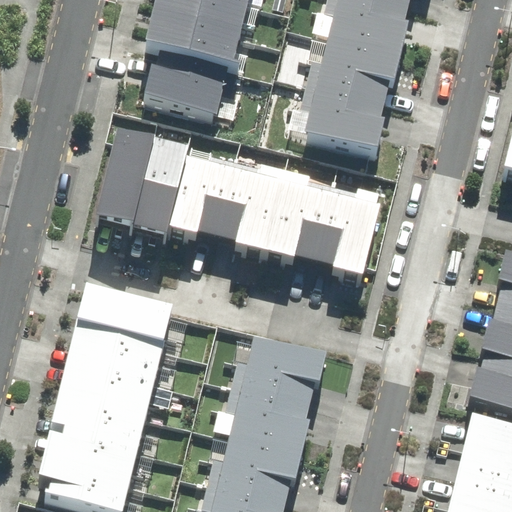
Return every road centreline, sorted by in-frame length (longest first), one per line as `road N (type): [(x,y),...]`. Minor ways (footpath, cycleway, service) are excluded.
road 1 (residential): [(404,354),(20,256)]
road 2 (residential): [(20,256),(83,0)]
road 3 (residential): [(443,211),(494,0)]
road 4 (residential): [(365,511),(404,354)]
road 5 (residential): [(404,354),(443,211)]
